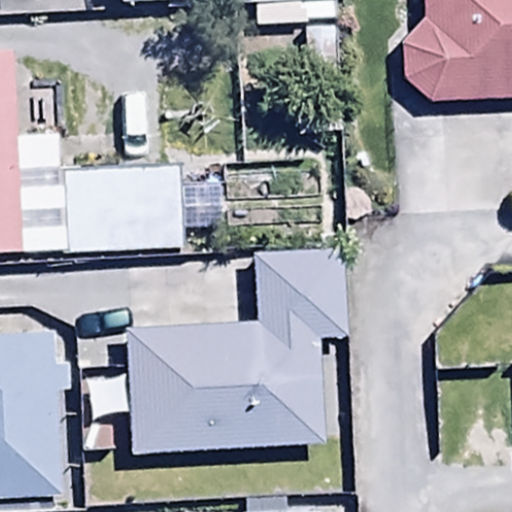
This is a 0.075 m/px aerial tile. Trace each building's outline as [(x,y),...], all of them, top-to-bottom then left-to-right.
[(118,0),(119,17),(333,8),(333,0),(118,0)] [(426,112),(511,107),(511,0),(421,0),(421,28),(401,54),(401,89),(426,112)] [(12,61),(0,61),(0,262),(181,253),(177,171),(57,178),(55,143),(17,145),(12,61)] [(252,266),(255,333),(122,340),(129,467),(321,457),(315,351),(343,349),(338,261),(252,266)] [(54,346),(0,346),(0,509),(58,509),(57,399),(69,399),(69,374),(54,374),(54,346)]
